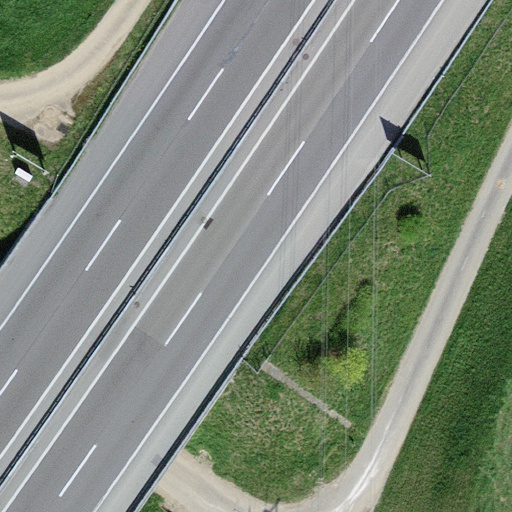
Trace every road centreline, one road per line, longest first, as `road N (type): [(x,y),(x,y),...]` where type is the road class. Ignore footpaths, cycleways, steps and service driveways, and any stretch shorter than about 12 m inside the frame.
road 1 (motorway): [(48,511),(398,0)]
road 2 (motorway): [(268,0),(0,393)]
road 3 (track): [(342,511),(511,163)]
road 4 (unclassified): [(0,337),(223,511)]
road 5 (track): [(133,0),(83,63),(48,85),(0,98)]
